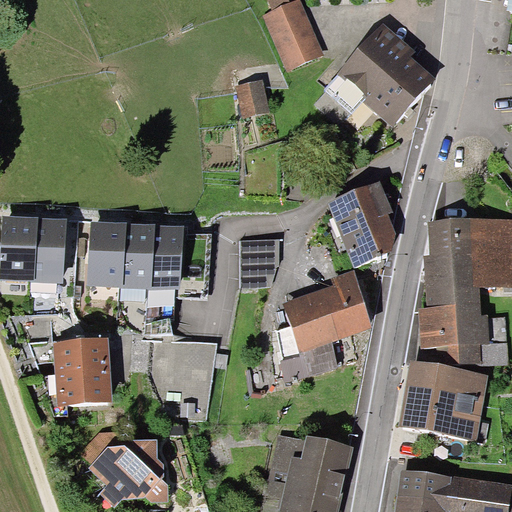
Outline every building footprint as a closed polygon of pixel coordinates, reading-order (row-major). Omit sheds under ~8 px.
[(268,0),(274,12),(291,5),(288,0),(268,0)] [(325,57),(300,1),(291,5),(274,12),(263,17),(287,73),(325,57)] [(416,54),(383,25),(338,76),(367,101),(364,105),(393,130),(409,112),(436,81),(411,59),(416,54)] [(237,87),(243,120),(270,115),(263,81),(237,87)] [(380,184),(328,205),(355,270),(392,256),(397,237),(388,217),(393,215),(380,184)] [(0,282),(35,285),(39,220),(23,219),(4,218),(0,281),(0,282)] [(511,219),(470,222),(474,290),(480,290),(511,288),(511,219)] [(51,221),(39,220),(35,285),(63,286),(67,221),(51,221)] [(474,290),(470,222),(429,224),(430,257),(424,257),(427,310),(481,307),(480,290),(474,290)] [(105,225),(91,224),(87,288),(122,289),(125,226),(105,225)] [(139,227),(125,226),(122,289),(153,291),(156,228),(139,227)] [(165,228),(156,228),(153,291),(180,292),(184,229),(165,228)] [(279,241),(240,242),(240,289),(271,288),(275,271),(280,266),(279,241)] [(335,286),(283,304),(301,355),(332,344),(373,330),(354,273),(333,280),(335,286)] [(427,310),(419,311),(421,349),(444,347),(480,346),(489,345),(487,316),(482,317),(481,307),(427,310)] [(56,377),(111,373),(110,357),(108,341),(54,345),(56,377)] [(153,370),(157,388),(184,389),(183,420),(206,423),(218,345),(156,342),(153,370)] [(338,370),(332,344),(301,355),(301,359),(280,363),(286,384),(338,370)] [(444,347),(445,368),(481,367),(480,346),(444,347)] [(406,398),(400,430),(478,443),(489,377),(412,364),(406,398)] [(111,373),(56,377),(58,410),(113,406),(112,391),(111,373)] [(100,434),(80,455),(93,467),(90,470),(109,487),(101,494),(115,509),(122,502),(144,501),(146,499),(151,505),(169,505),(169,487),(163,482),(165,481),(165,469),(158,463),(158,444),(126,444),(115,433),(100,434)] [(306,443),(279,437),(263,504),(279,508),(278,511),(338,511),(353,450),(307,439),(306,443)] [(453,479),(401,472),(396,504),(395,511),(508,511),(511,493),(511,486),(453,477),(453,479)]
